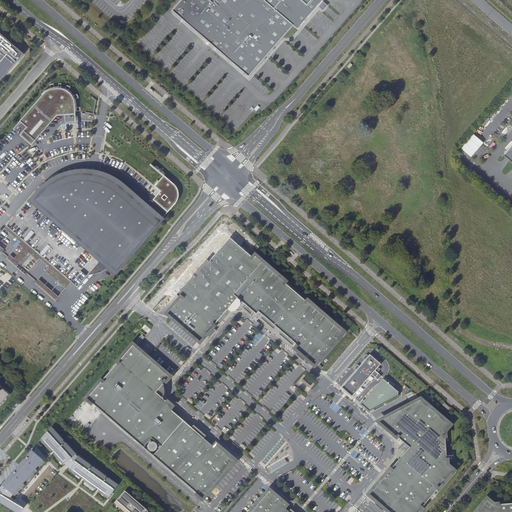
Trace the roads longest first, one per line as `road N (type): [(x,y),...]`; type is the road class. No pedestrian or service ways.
road 1 (primary): [(221,183),(493,423)]
road 2 (secondary): [(0,441),(221,183)]
road 3 (primary): [(216,154),(37,0)]
road 4 (primary): [(508,405),(339,262)]
road 5 (secondary): [(381,0),(259,141)]
road 6 (unknown): [(162,62),(237,127),(273,97)]
road 7 (primary): [(339,262),(322,257),(228,177)]
road 8 (primary): [(339,262),(233,171)]
